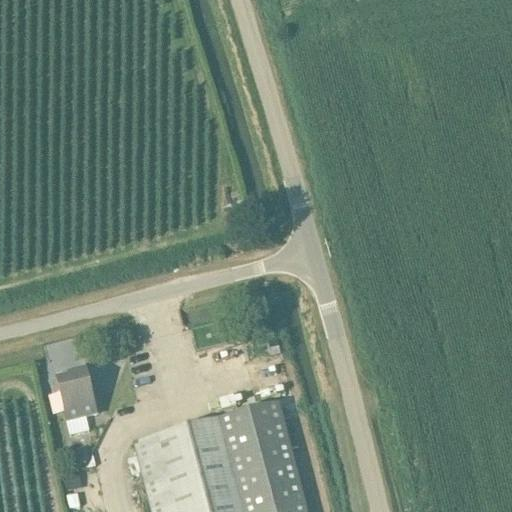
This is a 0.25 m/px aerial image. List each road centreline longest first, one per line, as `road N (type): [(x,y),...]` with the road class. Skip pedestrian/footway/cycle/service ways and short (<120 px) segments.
road 1 (unclassified): [(0,334),(316,256)]
road 2 (unclassified): [(316,256),(239,0)]
road 3 (unclassified): [(383,511),(316,256)]
